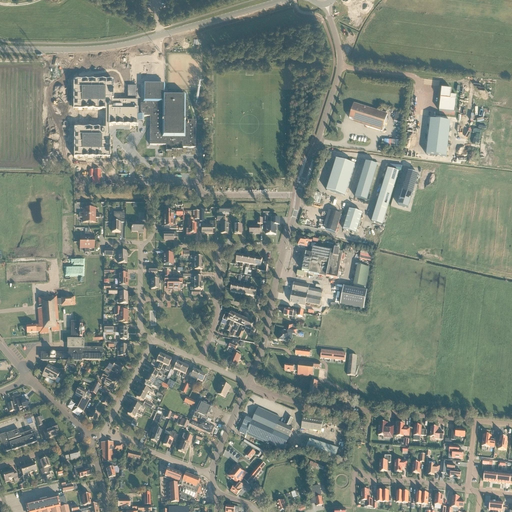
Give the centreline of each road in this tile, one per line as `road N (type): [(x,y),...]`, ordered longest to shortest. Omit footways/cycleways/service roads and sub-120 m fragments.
road 1 (tertiary): [(0,49),(101,49),(286,0)]
road 2 (tertiary): [(283,248),(339,66),(326,3)]
road 3 (residential): [(475,421),(300,402),(248,382)]
road 4 (tertiary): [(248,382),(283,248)]
